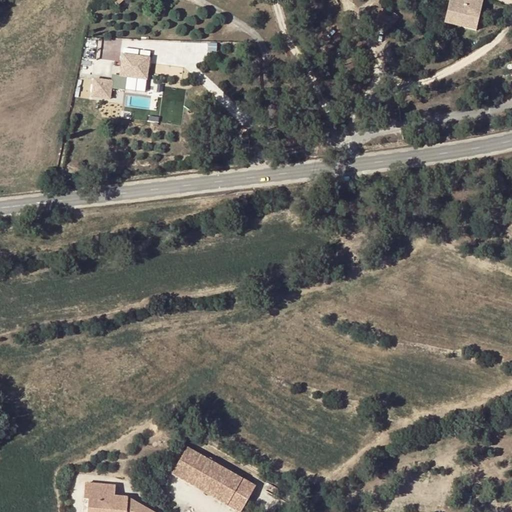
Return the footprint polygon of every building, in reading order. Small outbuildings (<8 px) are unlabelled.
[(383,12),(375,22),(382,27),(390,17),(383,12)] [(459,24),(428,17),(422,43),(453,50),(459,24)] [(81,58),(97,61),(100,39),(85,36),(81,58)] [(453,50),(422,43),(420,49),(452,56),(453,50)] [(110,100),(112,88),(146,92),(150,56),(122,53),(119,74),(112,73),(112,80),(92,78),(90,98),(110,100)] [(237,511),(249,488),(179,453),(166,479),(231,511),(237,511)] [(110,493),(80,493),(80,508),(84,508),(84,511),(137,511),(124,505),(110,504),(110,493)]
